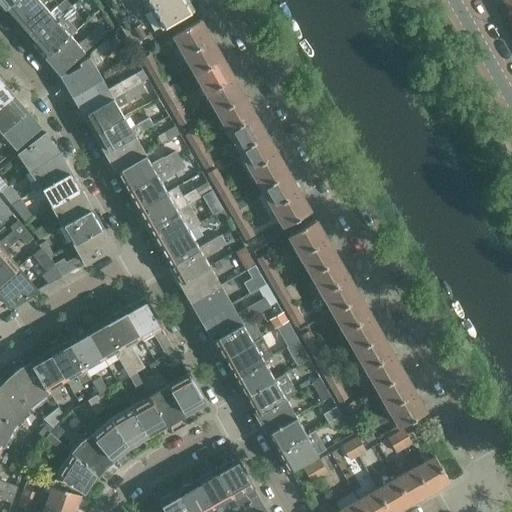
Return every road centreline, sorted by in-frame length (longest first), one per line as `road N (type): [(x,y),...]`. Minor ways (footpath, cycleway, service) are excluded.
road 1 (residential): [(481,499),(495,471),(231,0)]
road 2 (residential): [(139,253),(50,93),(0,34)]
road 3 (residential): [(237,419),(139,253)]
road 4 (residential): [(101,511),(127,485),(237,419)]
road 5 (residential): [(0,331),(139,253)]
